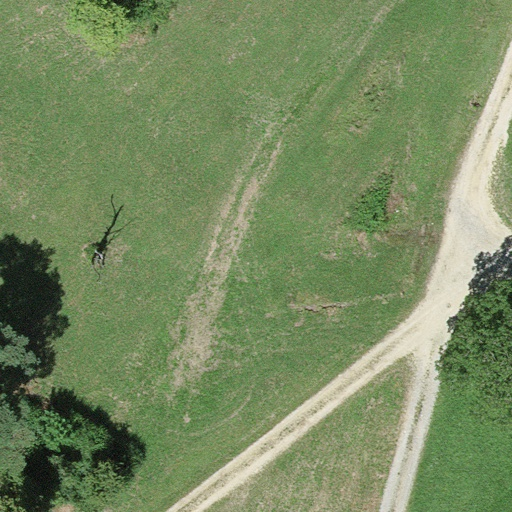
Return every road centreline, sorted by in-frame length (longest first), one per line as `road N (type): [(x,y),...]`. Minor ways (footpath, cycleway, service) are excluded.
road 1 (track): [(387,511),(464,187),(511,61)]
road 2 (track): [(431,325),(182,511)]
